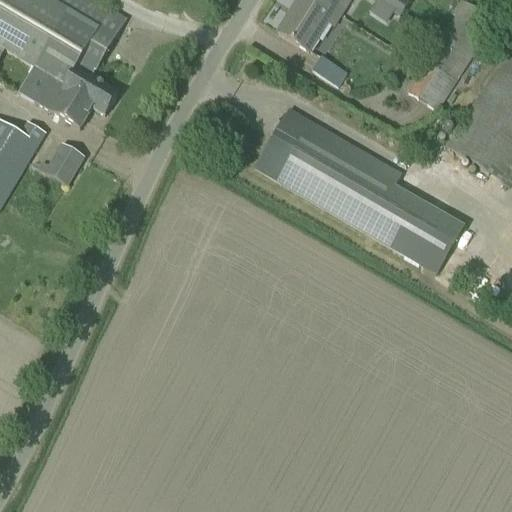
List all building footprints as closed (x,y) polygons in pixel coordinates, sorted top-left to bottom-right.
[(0,0),(0,51),(32,71),(17,96),(80,132),(92,112),(104,119),(118,97),(91,81),(125,22),(108,12),(86,0),(0,0)] [(299,0),(276,36),(308,56),(339,6),(345,10),(351,0),(299,0)] [(369,0),(375,4),(369,14),(386,26),(393,16),(399,20),(409,5),(400,0),(369,0)] [(405,97),(437,116),(494,25),(462,7),(405,97)] [(311,74),(339,91),(348,76),(320,59),(311,74)] [(446,151),(508,191),(511,184),(511,63),(505,59),(446,151)] [(0,82),(6,85),(11,73),(0,68),(0,82)] [(253,171),(271,181),(421,268),(446,225),(392,193),(401,178),(305,123),(288,112),(253,171)] [(0,211),(45,137),(28,126),(27,126),(20,137),(0,124),(0,211)] [(38,173),(66,190),(83,161),(60,147),(48,168),(43,165),(38,173)]
